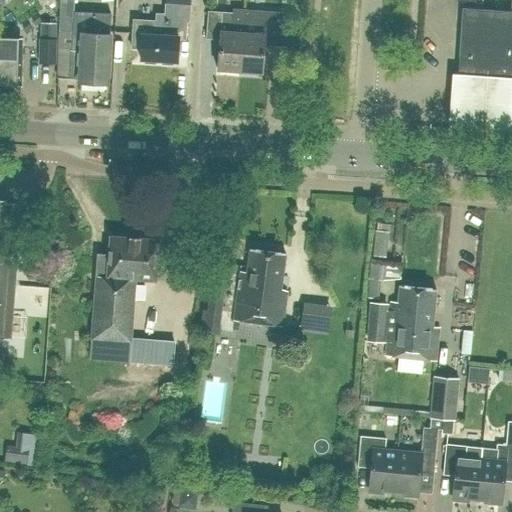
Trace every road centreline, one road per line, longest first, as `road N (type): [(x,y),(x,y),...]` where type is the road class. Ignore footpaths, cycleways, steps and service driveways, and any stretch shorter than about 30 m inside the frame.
road 1 (secondary): [(360,156),(0,128)]
road 2 (residential): [(360,156),(370,0)]
road 3 (secondary): [(511,166),(360,156)]
